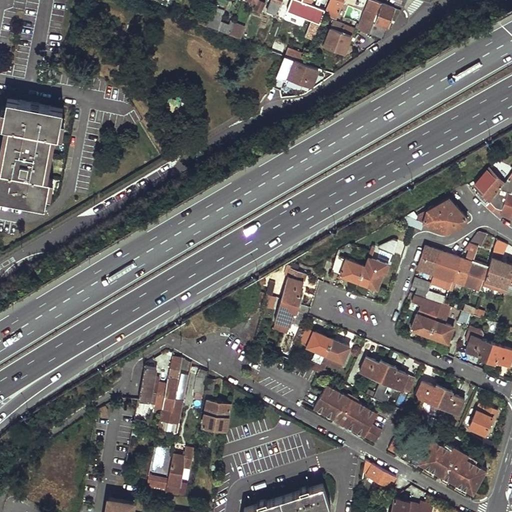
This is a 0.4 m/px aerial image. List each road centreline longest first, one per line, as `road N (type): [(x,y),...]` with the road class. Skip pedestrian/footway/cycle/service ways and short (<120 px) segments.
road 1 (motorway): [(511,41),(0,340)]
road 2 (residential): [(428,15),(311,100),(248,126),(99,219),(0,269)]
road 3 (motorway): [(0,414),(326,197)]
road 4 (motorway): [(0,386),(326,197)]
road 5 (residential): [(357,443),(164,338),(128,367)]
road 6 (motorway): [(326,197),(511,93)]
road 7 (residential): [(389,314),(422,237),(446,239),(485,219),(511,233)]
road 8 (residential): [(395,342),(320,305),(327,292),(389,314)]
road 9 (residential): [(482,511),(357,443)]
road 10 (residential): [(233,511),(247,482),(326,456),(347,459)]
road 11 (residential): [(511,390),(395,342)]
